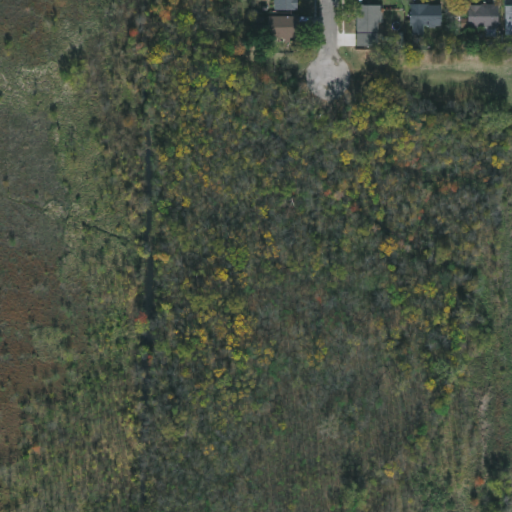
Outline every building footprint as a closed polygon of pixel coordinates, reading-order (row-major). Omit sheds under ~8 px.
[(299,0),(299,9),(274,9),(274,0),(299,0)] [(409,4),(442,4),(442,25),(409,25),(409,4)] [(468,27),(468,4),(499,4),(499,27),(468,27)] [(405,6),(405,37),(384,37),(384,35),(358,34),(358,5),(405,6)] [(297,15),(297,39),(268,39),(268,15),(297,15)]
